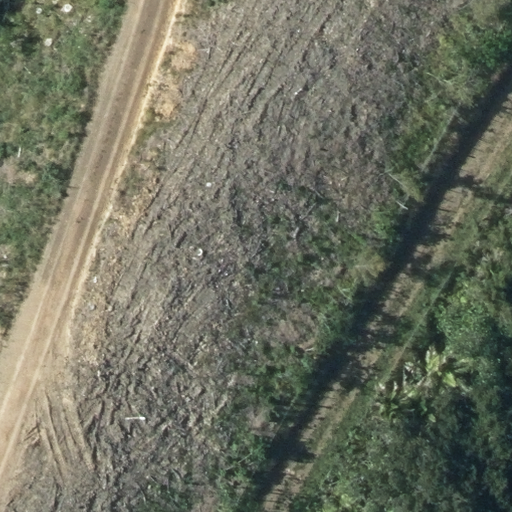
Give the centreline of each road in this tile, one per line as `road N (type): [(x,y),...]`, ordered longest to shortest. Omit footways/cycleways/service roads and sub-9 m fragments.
road 1 (track): [(511,70),(405,189),(243,511)]
road 2 (track): [(110,0),(0,323)]
